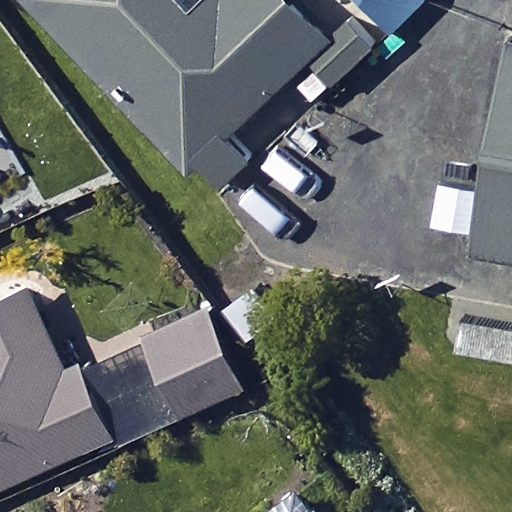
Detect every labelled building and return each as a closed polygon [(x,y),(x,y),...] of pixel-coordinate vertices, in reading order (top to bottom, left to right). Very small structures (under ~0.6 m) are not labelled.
[(373,29),(347,0),(34,0),(196,184),(373,29)] [(361,0),(384,25),(411,0),(361,0)] [(511,69),(479,255),(511,261),(511,69)] [(0,312),(0,479),(244,371),(209,291),(62,355),(36,296),(0,312)] [(310,511),(292,487),(259,511),(310,511)]
